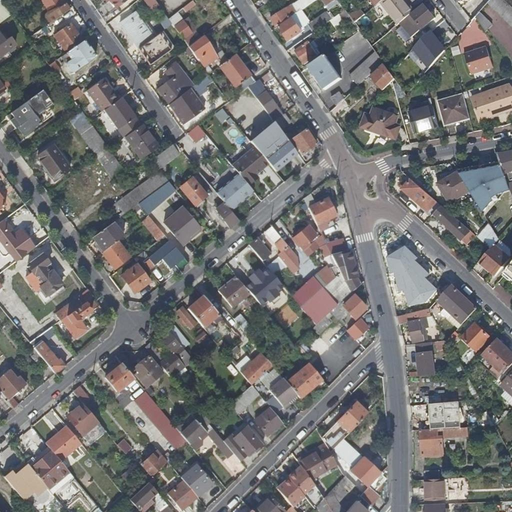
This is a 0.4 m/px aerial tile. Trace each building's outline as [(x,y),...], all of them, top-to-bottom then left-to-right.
[(1,0),(0,1),(0,22),(12,14),(9,9),(1,0)] [(46,15),(50,22),(60,14),(68,9),(64,4),(63,4),(60,0),(39,0),(49,13),(46,15)] [(108,0),(109,1),(116,10),(128,0),(108,0)] [(144,0),(151,9),(158,4),(154,0),(144,0)] [(298,0),(276,16),(271,19),(275,26),(302,10),(306,7),(302,1),(301,0),(298,0)] [(382,0),(381,1),(399,23),(413,12),(403,0),(382,0)] [(511,7),(504,0),(489,0),(488,2),(511,25),(511,7)] [(197,5),(193,1),(190,3),(184,8),(183,8),(187,13),(197,5)] [(434,19),(422,4),(413,12),(399,23),(411,37),(434,19)] [(143,41),(146,44),(154,38),(135,12),(134,13),(129,7),(115,17),(136,46),(143,41)] [(353,15),(357,20),(364,14),(360,9),(353,15)] [(271,19),(276,16),(272,10),(267,13),(271,19)] [(340,14),(354,34),(360,30),(354,22),(345,10),(340,14)] [(492,25),(479,12),(475,16),(485,32),(492,25)] [(195,37),(177,13),(169,20),(188,47),(200,38),(201,37),(199,34),(195,37)] [(308,25),(313,33),(314,33),(330,21),(325,13),(308,25)] [(156,19),(164,29),(170,24),(162,14),(156,19)] [(297,26),(292,18),(279,27),(288,41),(293,37),(300,32),(305,29),(301,23),(297,26)] [(66,27),(59,32),(54,35),(67,53),(83,41),(70,24),(66,27)] [(345,57),(367,41),(360,30),(354,34),(338,46),(345,57)] [(429,32),(406,52),(423,72),(446,52),(429,32)] [(318,38),(314,33),(313,33),(293,47),(304,64),(317,55),(310,44),(318,38)] [(0,55),(10,49),(0,35),(0,55)] [(203,66),(202,67),(208,75),(219,66),(222,64),(211,49),(209,50),(200,38),(188,47),(197,59),(198,58),(203,66)] [(95,56),(84,40),(83,41),(67,53),(60,57),(72,73),(95,56)] [(143,41),(136,46),(139,49),(146,44),(143,41)] [(493,67),(485,46),(463,53),(470,74),(493,67)] [(349,75),(358,85),(382,62),(375,52),(349,75)] [(219,66),(240,94),(248,88),(254,83),(255,83),(235,55),(222,64),(219,66)] [(309,66),(323,86),(337,74),(325,56),(309,66)] [(178,63),(176,64),(193,86),(195,85),(178,63)] [(172,79),(165,83),(159,88),(170,104),(189,90),(193,86),(176,64),(166,72),(172,79)] [(369,79),(382,92),(391,82),(394,78),(384,64),(369,79)] [(60,72),(55,75),(58,78),(68,93),(75,88),(64,73),(60,72)] [(172,79),(166,72),(160,76),(165,83),(172,79)] [(341,79),(337,74),(323,86),(325,90),(341,79)] [(86,91),(101,112),(107,107),(118,99),(102,78),(86,91)] [(263,95),(254,83),(248,88),(271,119),(280,113),(265,93),(263,95)] [(471,96),(479,122),(511,111),(511,86),(510,84),(471,96)] [(79,94),(75,88),(68,93),(73,99),(79,94)] [(8,114),(12,119),(18,127),(24,136),(48,118),(43,110),(52,103),(42,90),(8,114)] [(199,103),(189,90),(170,104),(184,124),(201,111),(196,105),(199,103)] [(139,108),(128,92),(118,99),(107,107),(112,115),(120,110),(126,117),(139,108)] [(443,125),(469,119),(462,95),(437,101),(443,125)] [(347,106),(343,100),(336,105),(329,112),(334,119),(347,106)] [(414,133),(438,127),(432,106),(408,112),(414,133)] [(374,107),(371,116),(365,114),(362,125),(394,137),(398,126),(393,124),(396,115),(374,107)] [(76,129),(97,157),(108,149),(88,121),(81,111),(73,117),(80,127),(76,129)] [(280,113),(271,119),(273,122),(281,116),(280,113)] [(281,116),(273,122),(276,125),(285,118),(283,115),(281,116)] [(122,128),(127,135),(140,126),(142,125),(137,118),(122,128)] [(289,124),(285,118),(276,125),(279,130),(289,124)] [(15,129),(18,127),(12,119),(9,121),(15,129)] [(269,164),(275,172),(299,157),(284,136),(279,130),(276,125),(273,122),(250,142),(254,146),(269,164)] [(158,147),(142,125),(140,126),(127,135),(125,137),(141,159),(158,147)] [(196,126),(186,135),(194,144),(205,135),(196,126)] [(287,134),(284,136),(299,157),(301,159),(303,157),(302,155),(317,143),(306,129),(292,139),(287,134)] [(179,153),(173,144),(151,160),(158,169),(179,153)] [(52,146),(37,157),(44,166),(47,171),(55,181),(70,170),(52,146)] [(257,174),(269,164),(254,146),(231,165),(244,181),(246,183),(257,174)] [(114,180),(125,172),(108,149),(97,157),(114,180)] [(511,150),(495,153),(499,164),(509,191),(511,198),(511,150)] [(469,192),(483,213),(496,198),(509,191),(499,164),(457,172),(469,192)] [(105,211),(114,222),(131,209),(139,204),(169,182),(160,171),(105,211)] [(449,204),(469,192),(457,172),(437,184),(449,204)] [(257,174),(246,183),(248,186),(259,177),(257,174)] [(193,177),(181,187),(196,205),(208,195),(193,177)] [(403,189),(432,216),(441,206),(411,180),(403,189)] [(147,214),(176,190),(169,182),(139,204),(144,210),(147,214)] [(216,210),(230,228),(239,221),(233,214),(223,202),(221,199),(215,204),(215,207),(217,209),(216,210)] [(327,199),(307,208),(319,232),(328,228),(324,221),(335,216),(327,199)] [(137,216),(144,210),(139,204),(131,209),(137,216)] [(461,240),(470,231),(465,227),(463,228),(441,206),(432,216),(438,222),(440,220),(461,240)] [(182,208),(163,223),(182,245),(190,239),(188,237),(198,228),(200,230),(201,230),(182,208)] [(497,217),(488,222),(489,224),(493,231),(502,225),(497,217)] [(0,221),(0,240),(15,261),(35,247),(22,229),(11,236),(9,232),(12,230),(4,219),(0,221)] [(159,235),(162,237),(165,235),(152,220),(145,225),(155,238),(159,235)] [(123,236),(113,223),(93,237),(104,252),(117,241),(123,236)] [(489,224),(477,238),(485,244),(491,249),(493,246),(498,240),(493,231),(489,224)] [(305,241),(307,244),(316,237),(313,234),(307,226),(291,239),(298,247),(299,247),(305,241)] [(285,257),(291,252),(270,227),(264,232),(285,257)] [(270,255),(256,238),(248,246),(261,262),(266,267),(269,265),(264,260),(270,255)] [(342,239),(325,244),(325,245),(330,254),(339,252),(345,250),(342,239)] [(130,257),(117,241),(104,252),(102,253),(114,269),(130,257)] [(166,255),(179,271),(188,263),(170,241),(148,259),(142,252),(136,256),(148,270),(166,255)] [(305,241),(299,247),(301,250),(308,244),(307,244),(305,241)] [(476,255),(482,260),(491,249),(485,244),(476,255)] [(329,254),(330,254),(325,245),(319,248),(324,257),(329,254)] [(253,269),(257,265),(261,262),(248,246),(239,252),(253,269)] [(510,260),(493,246),(491,249),(482,260),(479,263),(496,276),(510,260)] [(350,252),(340,254),(345,273),(340,274),(349,294),(350,292),(357,286),(353,277),(352,271),(355,270),(350,252)] [(41,255),(25,266),(30,272),(24,277),(35,293),(40,289),(45,296),(60,285),(46,265),(48,264),(41,255)] [(261,262),(257,265),(262,271),(266,268),(266,267),(261,262)] [(136,265),(121,277),(133,293),(149,282),(136,265)] [(276,292),(282,287),(268,269),(261,275),(259,272),(250,279),(252,282),(245,288),(250,293),(260,305),(267,300),(269,302),(278,295),(276,292)] [(419,283),(411,270),(397,278),(404,291),(402,299),(414,304),(424,298),(427,285),(419,283)] [(231,308),(250,293),(245,288),(237,278),(236,277),(218,292),(231,308)] [(438,301),(462,324),(477,309),(452,286),(438,301)] [(54,314),(59,321),(66,316),(90,298),(92,296),(88,291),(78,299),(76,297),(54,314)] [(324,317),(328,320),(333,315),(340,322),(349,314),(354,319),(365,308),(350,292),(349,294),(336,306),(324,317)] [(217,317),(218,316),(202,296),(187,309),(202,328),(216,316),(217,317)] [(96,307),(90,298),(66,316),(74,328),(81,323),(78,320),(96,307)] [(405,308),(407,314),(419,311),(418,305),(405,308)] [(182,308),(176,312),(181,318),(178,320),(183,326),(185,324),(190,330),(196,325),(182,308)] [(431,326),(437,323),(429,309),(419,311),(407,314),(397,316),(399,325),(408,323),(413,343),(428,339),(426,328),(431,326)] [(240,315),(233,320),(247,336),(250,333),(248,331),(251,328),(240,315)] [(216,316),(202,328),(205,331),(208,335),(216,329),(213,325),(221,319),(218,316),(217,317),(216,316)] [(330,323),(328,320),(324,317),(315,326),(312,328),(318,334),(330,323)] [(361,322),(351,332),(357,339),(367,329),(361,322)] [(476,324),(463,338),(476,351),(490,337),(476,324)] [(174,326),(168,331),(183,349),(189,344),(174,326)] [(48,338),(55,333),(50,328),(43,333),(48,338)] [(157,351),(150,342),(150,343),(148,344),(147,346),(146,347),(144,348),(169,378),(191,359),(183,349),(168,331),(160,338),(172,351),(166,356),(159,349),(157,351)] [(206,337),(199,343),(203,348),(212,340),(208,335),(205,331),(203,333),(206,337)] [(356,340),(347,331),(320,357),(332,372),(347,360),(342,354),(356,340)] [(206,337),(203,333),(194,340),(198,344),(199,343),(206,337)] [(482,354),(504,374),(511,365),(511,353),(497,339),(482,354)] [(438,352),(453,350),(451,347),(447,340),(437,342),(438,352)] [(434,374),(430,342),(415,344),(419,376),(434,374)] [(46,348),(39,355),(43,360),(55,374),(65,366),(59,359),(57,361),(46,348)] [(38,364),(43,360),(39,355),(37,352),(31,357),(38,364)] [(129,362),(121,352),(115,357),(121,364),(123,366),(129,362)] [(251,361),(239,372),(241,374),(262,354),(261,352),(251,361)] [(262,354),(241,374),(250,385),(251,386),(272,366),(268,361),(262,354)] [(277,354),(268,361),(272,366),(281,358),(277,354)] [(239,372),(251,361),(247,356),(239,363),(237,361),(232,364),(239,372)] [(139,380),(145,375),(150,381),(161,372),(149,357),(131,371),(139,380)] [(332,372),(320,357),(311,366),(325,383),(334,375),(332,372)] [(117,392),(133,378),(123,366),(121,364),(105,378),(117,392)] [(315,391),(325,383),(311,366),(309,364),(286,383),(296,395),(299,398),(312,387),(315,391)] [(6,401),(13,409),(18,405),(11,397),(25,385),(17,377),(15,379),(8,370),(4,374),(0,377),(0,390),(8,400),(6,401)] [(511,373),(502,385),(511,394),(511,373)] [(286,383),(282,378),(268,390),(284,409),(290,404),(288,402),(296,395),(286,383)] [(236,398),(237,398),(251,386),(250,385),(236,398)] [(257,394),(251,386),(237,398),(230,405),(237,414),(245,408),(243,406),(257,394)] [(90,401),(78,387),(73,392),(82,404),(84,406),(90,401)] [(150,390),(146,394),(151,400),(155,396),(150,390)] [(177,452),(187,443),(176,429),(175,428),(170,422),(151,400),(146,394),(145,392),(134,401),(177,452)] [(0,407),(1,406),(8,414),(13,409),(6,401),(0,394),(0,407)] [(355,402),(321,438),(325,444),(329,452),(342,439),(367,413),(355,402)] [(84,406),(82,404),(74,411),(76,413),(69,420),(91,445),(106,433),(98,423),(84,406)] [(424,421),(424,430),(434,430),(433,423),(436,423),(435,414),(439,414),(439,406),(423,407),(423,415),(421,415),(422,421),(424,421)] [(267,438),(283,424),(269,408),(253,421),(267,438)] [(182,424),(176,429),(187,443),(188,444),(194,451),(202,443),(202,439),(201,437),(206,434),(217,447),(218,446),(225,455),(230,451),(228,449),(208,425),(201,416),(186,430),(182,424)] [(173,419),(170,422),(175,428),(178,425),(173,419)] [(254,437),(255,436),(247,426),(233,439),(235,442),(228,449),(230,451),(239,462),(246,455),(247,456),(253,451),(255,452),(262,446),(254,437)] [(59,435),(47,446),(49,448),(51,451),(60,461),(70,454),(81,445),(66,427),(58,433),(59,435)] [(468,437),(468,428),(434,430),(424,430),(419,430),(420,451),(421,451),(422,457),(443,456),(442,438),(468,437)] [(59,435),(58,433),(45,444),(47,446),(59,435)] [(122,437),(115,443),(123,452),(130,446),(122,437)] [(346,463),(352,468),(362,457),(342,439),(329,452),(334,460),(339,470),(346,463)] [(316,452),(306,457),(317,474),(333,465),(332,462),(334,460),(329,452),(325,444),(315,450),(316,452)] [(49,448),(28,465),(31,468),(51,451),(49,448)] [(151,455),(140,465),(147,473),(143,477),(147,482),(152,478),(151,476),(166,461),(155,448),(150,453),(151,455)] [(51,451),(31,468),(48,489),(50,492),(71,475),(67,469),(60,461),(51,451)] [(76,461),(74,459),(70,454),(60,461),(67,469),(76,461)] [(306,457),(298,462),(302,469),(309,479),(317,474),(306,457)] [(349,470),(368,486),(380,473),(362,457),(352,468),(349,470)] [(39,496),(48,489),(31,468),(28,465),(27,464),(15,474),(11,470),(4,477),(24,502),(35,492),(39,496)] [(196,465),(180,478),(183,481),(195,495),(210,482),(196,465)] [(425,471),(425,480),(439,479),(438,470),(425,471)] [(53,495),(73,477),(71,475),(50,492),(53,495)] [(347,493),(354,486),(344,476),(343,477),(323,499),(323,500),(330,511),(341,511),(335,499),(344,490),(347,493)] [(354,485),(344,476),(354,486),(354,485)] [(445,500),(444,479),(439,479),(425,480),(426,501),(445,500)] [(182,510),(196,498),(195,495),(183,481),(168,494),(182,510)] [(148,483),(129,501),(138,511),(144,511),(151,506),(146,501),(154,494),(150,489),(151,487),(148,483)] [(263,503),(254,511),(283,511),(284,511),(268,494),(261,501),(263,503)] [(111,507),(115,511),(128,501),(124,496),(111,507)] [(319,511),(330,511),(323,500),(317,507),(319,511)] [(365,511),(354,502),(345,511),(365,511)]
